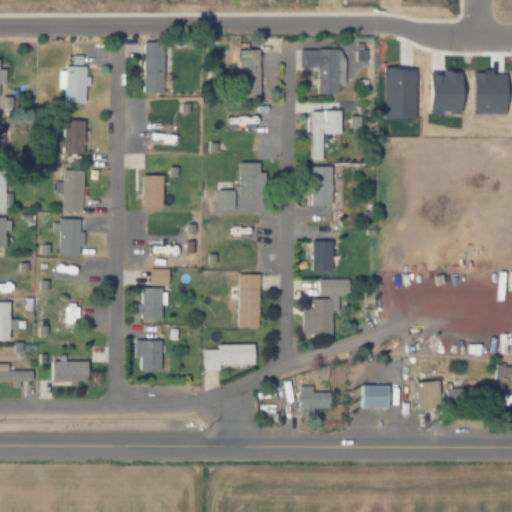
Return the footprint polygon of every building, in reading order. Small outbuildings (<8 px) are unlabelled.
[(163,92),(163,41),(141,41),(141,92),(163,92)] [(351,60),(363,60),(363,48),(352,48),(351,60)] [(67,49),(67,64),(65,64),(63,101),(85,103),(87,65),(80,65),(81,50),(67,49)] [(294,49),(294,67),(311,67),(311,93),(332,93),(332,83),(339,83),(339,58),(333,58),(333,49),(294,49)] [(234,98),(259,98),(259,57),(234,57),(234,98)] [(378,118),(409,118),(409,68),(378,68),(378,118)] [(455,71),(422,71),(421,112),(455,112),(455,71)] [(466,71),(465,112),(497,113),(498,74),(486,73),(486,71),(466,71)] [(340,133),(339,110),(306,110),(306,160),(321,160),(321,133),(340,133)] [(236,198),(264,198),(264,173),(259,173),(259,163),(236,163),(236,198)] [(330,165),(308,165),(308,208),(330,208),(330,165)] [(56,210),(75,211),(77,170),(57,170),(56,181),(50,181),(50,192),(56,193),(56,210)] [(232,210),(232,191),(214,191),(214,210),(232,210)] [(4,230),(8,230),(8,218),(0,218),(0,247),(4,247),(4,230)] [(47,231),(54,231),(53,254),(73,254),(73,245),(78,245),(78,230),(73,230),(74,220),(47,219),(47,231)] [(330,241),(306,241),(306,271),(330,271),(330,241)] [(160,286),(166,286),(166,270),(149,270),(149,287),(137,287),(137,320),(160,320),(160,286)] [(257,328),(258,275),(235,275),(234,327),(257,328)] [(336,296),(336,280),(317,280),(317,296),(336,296)] [(330,298),(309,298),(309,336),(330,336),(330,298)] [(0,340),(7,340),(7,329),(15,329),(15,319),(8,319),(8,302),(0,302),(0,340)] [(73,303),(61,303),(61,320),(72,320),(73,303)] [(136,370),(159,370),(159,340),(136,340),(136,370)] [(253,366),(253,344),(201,344),(201,366),(253,366)] [(86,360),(50,360),(50,380),(86,380),(86,360)] [(0,380),(31,380),(31,369),(0,369),(0,380)] [(440,408),(439,380),(415,380),(416,409),(440,408)] [(353,408),(379,407),(378,384),(352,385),(353,408)] [(322,392),(306,391),(306,386),(292,385),(292,413),(308,413),(308,408),(322,408),(322,392)] [(467,393),(477,393),(477,390),(450,390),(450,403),(467,403),(467,393)]
